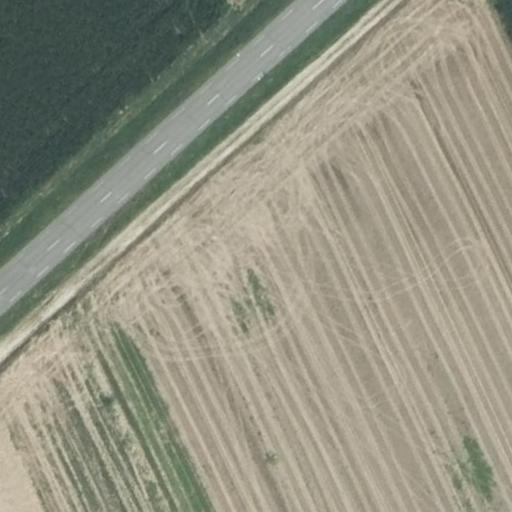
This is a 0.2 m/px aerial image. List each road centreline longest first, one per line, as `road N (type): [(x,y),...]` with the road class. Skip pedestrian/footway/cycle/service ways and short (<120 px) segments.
road 1 (track): [(0,353),(393,0)]
road 2 (tertiary): [(0,302),(333,0)]
